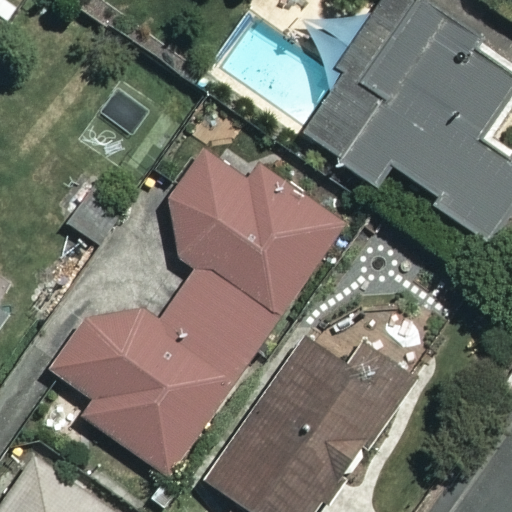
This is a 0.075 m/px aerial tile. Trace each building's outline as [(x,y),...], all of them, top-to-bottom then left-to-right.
[(511,82),(511,73),(424,0),(402,0),(298,124),(370,184),(389,162),(476,235),(511,191),(511,160),(474,128),(511,82)] [(84,309),(43,370),(85,399),(76,412),(164,472),(343,212),(213,123),(160,200),(178,279),(162,303),(84,309)] [(78,165),(47,205),(95,244),(127,204),(78,165)] [(0,330),(10,318),(0,310),(0,330)] [(305,511),(387,395),(303,336),(204,477),(254,511),(305,511)] [(114,511),(29,453),(0,495),(0,511),(114,511)]
